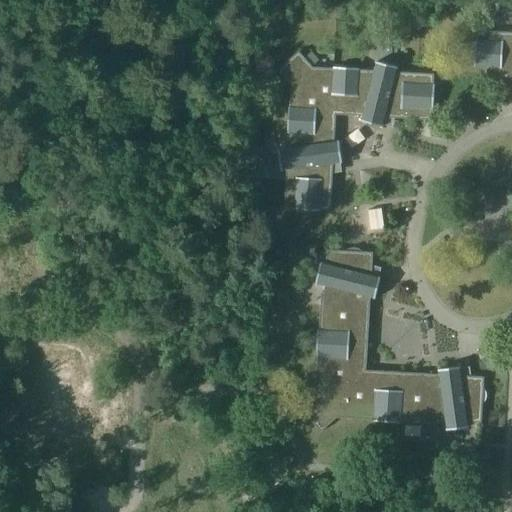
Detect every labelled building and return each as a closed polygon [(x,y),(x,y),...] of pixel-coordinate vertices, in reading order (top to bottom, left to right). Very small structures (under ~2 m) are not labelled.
[(511,32),(489,31),(488,40),(475,39),(474,66),(486,67),(486,77),(511,78),(511,32)] [(363,35),(362,49),(377,50),(377,36),(363,35)] [(333,68),(312,67),(298,51),(277,70),(291,86),(290,107),(288,107),(287,133),(288,133),(287,147),(278,149),(281,171),(286,170),(283,207),(294,208),(294,209),(320,210),(320,209),(330,210),(332,164),(342,162),(339,140),(334,141),(335,114),(362,116),(361,120),(382,126),(385,117),(431,120),(431,110),(432,110),(434,84),(433,84),(433,74),(396,72),(397,67),(376,61),(374,69),(333,67),(333,68)] [(298,261),(317,261),(317,245),(299,245),(298,261)] [(362,251),(358,249),(354,247),(349,248),(345,250),(326,250),(326,253),(325,263),(321,262),(315,283),(324,285),(324,292),(321,292),(319,329),(317,329),(316,357),(317,357),(315,394),(299,408),(320,432),(336,418),(373,420),(372,421),(401,423),(401,421),(438,423),(438,420),(445,420),(446,430),(468,427),(467,422),(481,422),(482,404),(485,400),(486,396),(485,391),(483,387),(483,377),(461,375),(460,366),(438,369),(438,374),(366,370),(370,297),(374,298),(380,277),(371,274),(372,252),(362,251)] [(67,399),(97,360),(74,343),(45,382),(67,399)] [(79,468),(124,448),(112,422),(68,441),(79,468)]
